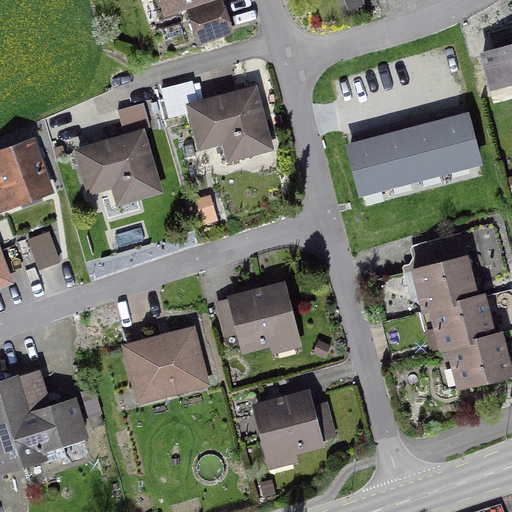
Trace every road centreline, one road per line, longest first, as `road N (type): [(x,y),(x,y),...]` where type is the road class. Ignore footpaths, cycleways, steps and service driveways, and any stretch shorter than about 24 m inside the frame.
road 1 (residential): [(326,220),(0,331)]
road 2 (residential): [(400,502),(326,220)]
road 3 (residential): [(471,0),(285,62)]
road 4 (residential): [(326,220),(285,62)]
